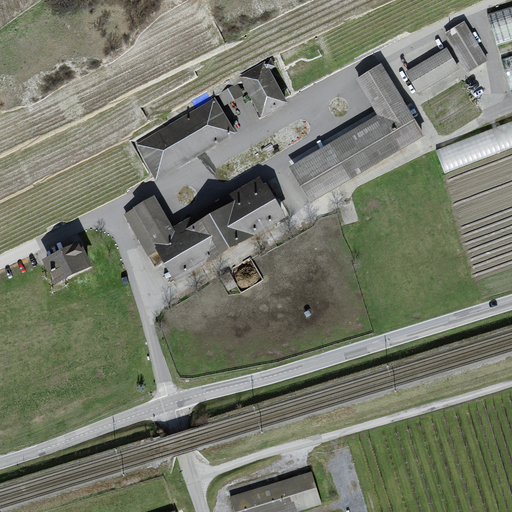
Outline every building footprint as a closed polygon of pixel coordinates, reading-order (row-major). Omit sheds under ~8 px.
[(511,9),(488,17),(498,48),(511,43),(511,9)] [(446,33),(470,73),(491,60),(466,21),(446,33)] [(448,48),(408,73),(422,94),(462,70),(448,48)] [(269,61),(239,78),(266,126),(296,110),(269,61)] [(380,120),(292,171),(314,207),(429,141),(386,68),(359,84),(380,120)] [(238,81),(229,86),(235,97),(244,92),(238,81)] [(218,100),(139,145),(162,185),(241,139),(218,100)] [(511,124),(436,154),(446,177),(511,151),(511,124)] [(159,198),(125,217),(149,260),(162,253),(180,284),(289,223),(264,179),(176,228),(159,198)] [(86,249),(49,265),(60,291),(97,275),(86,249)] [(355,253),(345,256),(348,264),(358,261),(355,253)] [(311,473),(229,499),(233,511),(306,511),(322,507),(311,473)]
